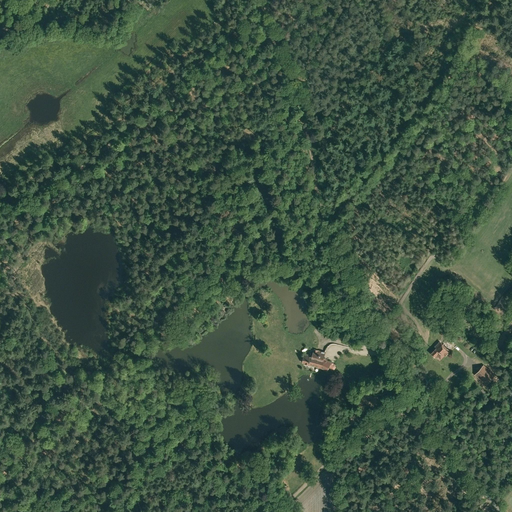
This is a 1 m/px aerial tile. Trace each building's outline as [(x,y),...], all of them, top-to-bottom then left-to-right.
[(322,293),(322,301),(332,301),(332,293),(322,293)] [(437,348),(431,353),(435,356),(437,358),(439,357),(441,359),(444,355),(445,356),(448,353),(447,353),(449,350),(440,341),(435,346),(437,348)] [(325,352),(314,349),(312,356),(304,355),(304,357),(303,356),(302,359),(303,360),(303,363),(308,364),(308,365),(322,368),(327,371),(328,368),(332,370),(333,370),(334,369),(335,368),(335,367),(335,366),(333,365),(334,363),(331,362),(323,358),(325,352)] [(484,366),(475,375),(486,384),(494,375),(484,366)] [(502,385),(497,390),(500,393),(505,387),(502,385)] [(494,394),(488,399),(496,407),(502,402),(494,394)]
